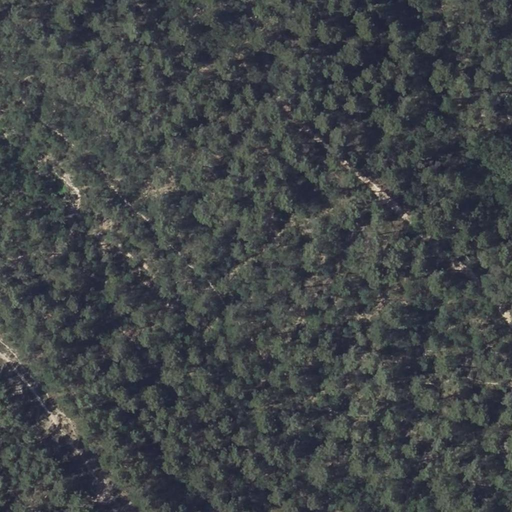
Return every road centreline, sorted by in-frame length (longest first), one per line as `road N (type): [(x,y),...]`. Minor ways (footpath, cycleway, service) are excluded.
road 1 (track): [(244,0),(264,38),(275,95),(511,323)]
road 2 (track): [(126,511),(89,479),(68,433),(0,353)]
